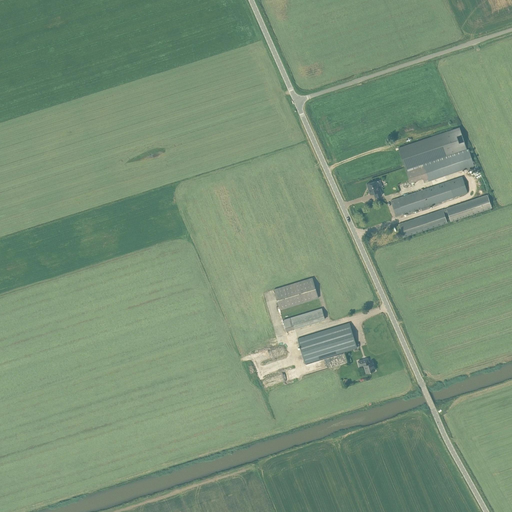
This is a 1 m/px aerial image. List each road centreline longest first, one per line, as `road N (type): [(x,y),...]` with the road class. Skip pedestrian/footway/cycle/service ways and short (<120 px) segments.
road 1 (tertiary): [(488,511),(295,101)]
road 2 (unclassified): [(295,101),(511,29)]
